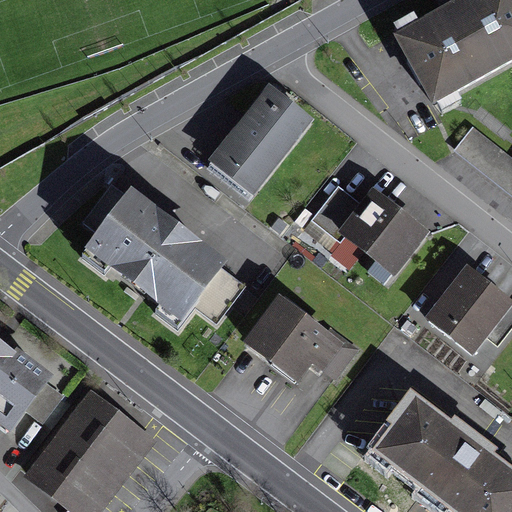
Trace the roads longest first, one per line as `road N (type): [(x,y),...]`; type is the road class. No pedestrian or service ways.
road 1 (residential): [(0,237),(112,140),(275,51)]
road 2 (unclassified): [(275,51),(511,246)]
road 3 (secondary): [(0,268),(214,431)]
road 4 (secondary): [(214,431),(320,511)]
